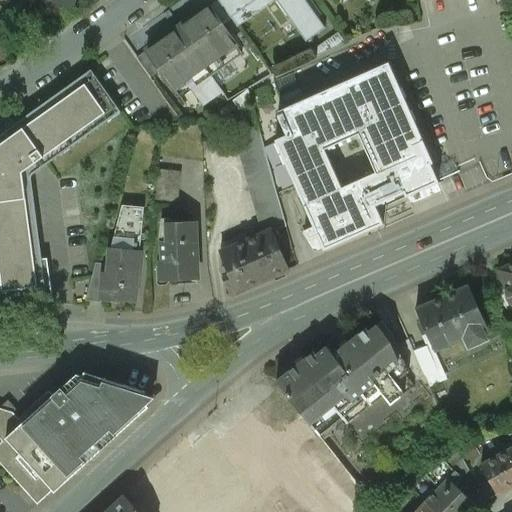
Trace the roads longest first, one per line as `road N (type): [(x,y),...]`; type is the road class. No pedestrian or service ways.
road 1 (secondary): [(511,195),(247,313),(133,340)]
road 2 (secondary): [(179,404),(295,316),(511,222)]
road 3 (residential): [(0,100),(145,0)]
road 4 (secondary): [(60,511),(179,404)]
road 5 (secondary): [(133,340),(4,356)]
